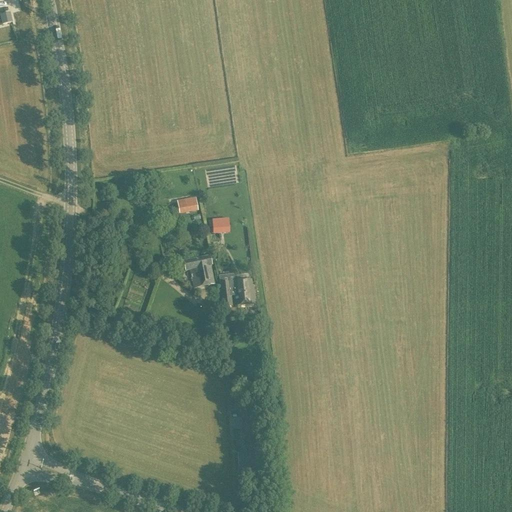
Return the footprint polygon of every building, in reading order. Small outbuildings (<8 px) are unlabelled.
[(197,210),(195,200),(183,202),(185,212),(197,210)] [(228,220),(212,221),(212,233),(229,232),(228,220)] [(194,290),(214,285),(210,267),(211,267),(209,258),(183,263),(185,272),(190,271),(194,290)] [(234,307),(254,305),(251,281),(219,285),(221,308),(232,307),(231,298),(233,297),(234,307)] [(243,456),(243,457),(238,457),(239,470),(243,469),(243,470),(252,470),(252,469),(257,469),(256,456),(252,456),(252,455),(243,456)]
